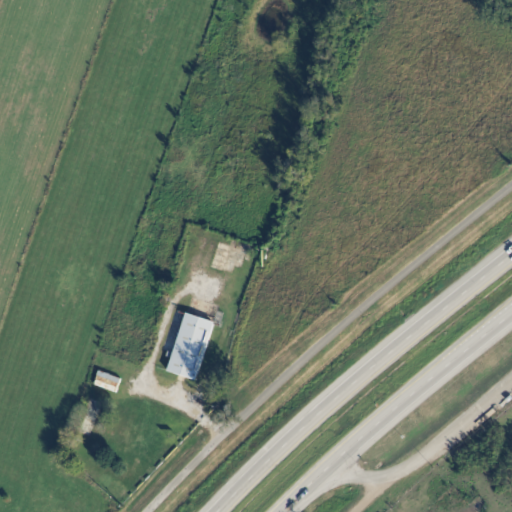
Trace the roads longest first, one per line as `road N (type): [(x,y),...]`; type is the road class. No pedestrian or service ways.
road 1 (residential): [(145,511),(328,332),(511,185)]
road 2 (trunk): [(511,252),(373,363),(213,511)]
road 3 (trunk): [(275,511),(511,310)]
